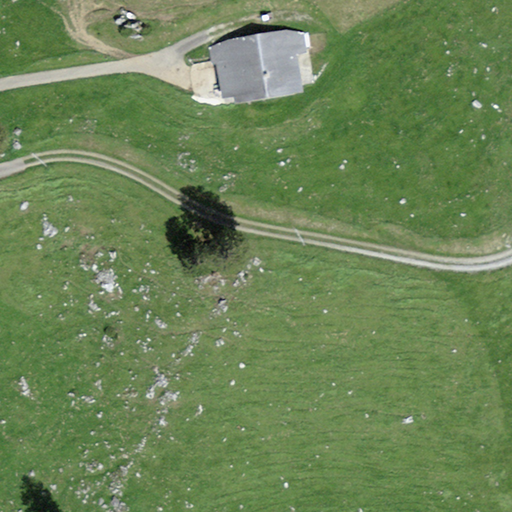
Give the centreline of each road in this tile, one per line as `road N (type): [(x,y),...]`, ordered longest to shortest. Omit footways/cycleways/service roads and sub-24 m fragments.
road 1 (track): [(511,251),(446,261),(251,225),(73,151),(0,166)]
road 2 (track): [(0,80),(170,54)]
